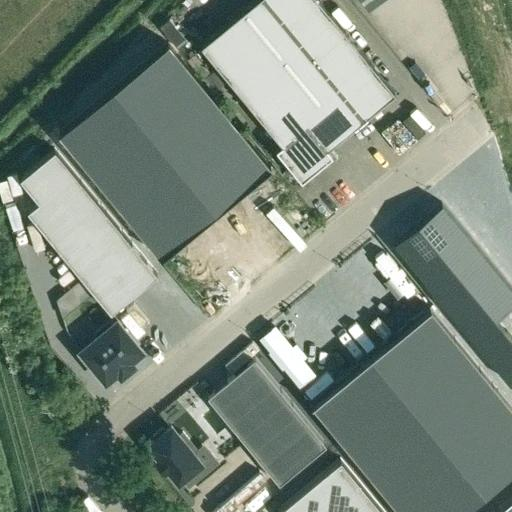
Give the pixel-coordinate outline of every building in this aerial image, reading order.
[(306,123),(326,147),(363,116),(267,0),(253,0),(200,44),(282,143),(306,123)] [(267,0),(363,116),(394,91),(319,0),(267,0)] [(59,130),(161,254),(269,165),(168,42),(59,130)] [(306,123),(282,143),(276,148),(301,178),(332,153),(326,147),(306,123)] [(157,272),(54,147),(19,176),(38,199),(27,209),(110,310),(157,272)] [(511,301),(511,287),(441,201),(394,241),(509,381),(511,379),(511,335),(495,316),(511,301)] [(511,407),(429,306),(370,354),(484,493),(511,470),(511,407)] [(93,339),(81,349),(85,354),(88,357),(84,360),(95,373),(99,370),(105,378),(117,369),(118,370),(119,369),(129,360),(130,359),(129,358),(141,349),(117,320),(111,324),(108,320),(95,331),(98,335),(93,339)] [(461,511),(484,493),(370,354),(311,403),(401,511),(461,511)] [(254,356),(207,395),(279,482),(325,443),(254,356)] [(162,427),(152,435),(155,438),(149,443),(159,457),(156,459),(164,469),(167,466),(178,479),(200,461),(193,452),(197,449),(182,431),(178,434),(171,425),(165,430),(162,427)] [(383,511),(339,458),(277,509),(279,511),(383,511)] [(511,511),(511,496),(492,511),(511,511)]
